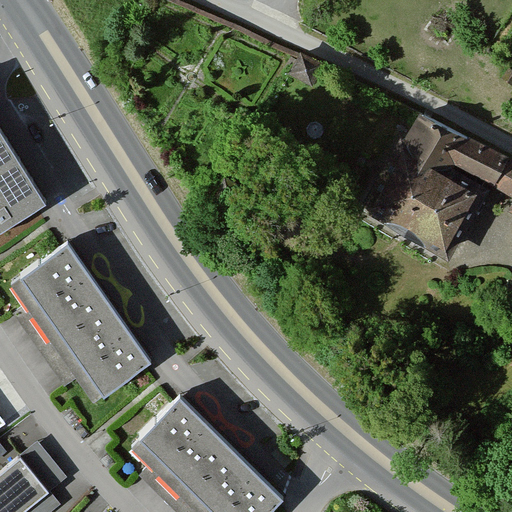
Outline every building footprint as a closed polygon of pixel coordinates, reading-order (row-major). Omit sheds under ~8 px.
[(511,212),(511,162),(420,110),(366,205),(453,255),(486,197),(490,200),(496,189),(511,198),(511,199),(506,209),(511,212)] [(0,232),(47,204),(0,126),(0,232)] [(151,355),(71,239),(10,280),(24,301),(10,311),(62,387),(75,378),(89,398),(151,355)] [(262,511),(284,491),(184,391),(132,443),(149,460),(137,473),(175,511),(262,511)] [(0,511),(30,511),(53,492),(24,458),(0,478),(0,511)]
